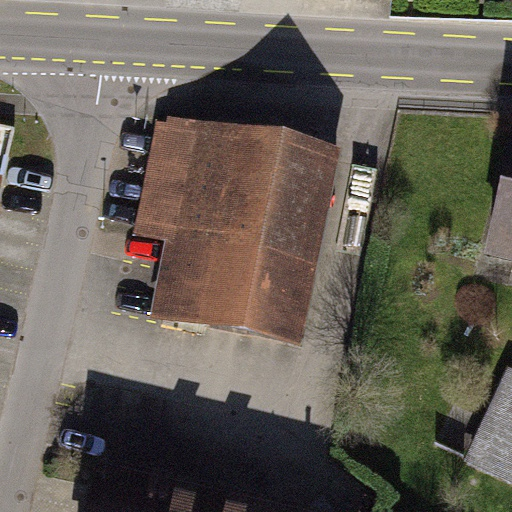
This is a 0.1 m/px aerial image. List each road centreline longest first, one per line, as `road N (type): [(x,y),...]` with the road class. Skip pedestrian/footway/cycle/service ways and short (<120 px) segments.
road 1 (residential): [(108,45),(8,511)]
road 2 (tertiary): [(511,66),(108,45)]
